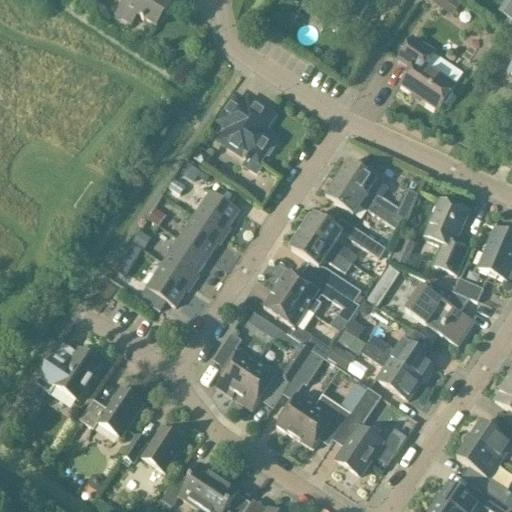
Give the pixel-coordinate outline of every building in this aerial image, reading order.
[(128,0),(117,18),(131,27),(137,18),(156,30),(175,2),(171,0),(128,0)] [(452,0),(431,0),(430,3),(453,18),(462,6),(452,0)] [(511,19),(511,0),(508,0),(501,14),(511,19)] [(439,114),(456,90),(425,69),(434,56),(413,41),(398,63),(412,72),(400,88),(439,114)] [(316,50),(313,54),(320,59),(323,55),(316,50)] [(246,107),(236,100),(220,125),(230,132),(221,145),(243,160),(245,157),(259,166),(265,157),(269,160),(278,146),(274,143),(276,141),(265,133),(268,128),(266,127),(268,125),(266,118),(264,117),(266,115),(249,103),(246,107)] [(194,163),(204,170),(208,163),(207,157),(200,153),(194,163)] [(377,209),(382,201),(388,191),(350,166),(338,184),(377,209)] [(175,183),(169,191),(180,198),(185,190),(175,183)] [(377,209),(338,184),(326,202),(353,220),(360,210),(371,217),(390,231),(396,234),(401,226),(376,210),(377,209)] [(399,213),(382,201),(377,209),(376,210),(401,226),(405,228),(418,198),(407,193),(399,213)] [(194,220),(226,241),(231,232),(229,231),(240,215),(211,195),(194,220)] [(451,209),(441,204),(439,208),(436,209),(433,216),(434,220),(425,241),(444,249),(434,270),(456,280),(468,254),(455,248),(469,216),(461,213),(461,210),(454,207),(451,209)] [(166,219),(157,213),(155,212),(148,223),(159,230),(166,219)] [(336,246),(343,236),(316,218),(304,235),(352,268),(357,260),(336,246)] [(179,244),(208,263),(218,248),(220,249),(226,241),(194,220),(179,244)] [(511,271),(511,239),(495,232),(478,272),(507,284),(511,271)] [(386,253),(358,234),(351,244),(379,263),(386,253)] [(151,242),(141,235),(140,235),(133,245),(144,253),(151,242)] [(304,235),(291,254),(319,272),(325,263),(346,278),(352,268),(304,235)] [(179,244),(163,268),(194,289),(199,280),(197,279),(208,263),(179,244)] [(123,260),(114,274),(124,280),(133,267),(123,260)] [(194,289),(163,268),(146,292),(175,312),(186,295),(188,297),(194,289)] [(326,273),(319,284),(333,293),(344,300),(351,290),(326,273)] [(319,295),(288,274),(276,293),(307,314),(307,313),(313,318),(320,308),(317,306),(321,300),(318,297),(319,295)] [(483,293),(460,282),(454,296),(477,306),(483,293)] [(457,350),(474,326),(437,301),(443,292),(426,285),(406,316),(457,350)] [(378,289),(368,304),(378,310),(388,295),(378,289)] [(307,314),(276,293),(263,311),(295,332),(296,330),(303,334),(314,318),(313,318),(307,314)] [(338,319),(349,326),(351,322),(352,321),(359,311),(358,310),(354,307),(344,300),(333,293),(326,303),(343,313),(338,319)] [(359,299),(354,307),(358,310),(364,302),(359,299)] [(372,311),(364,305),(359,314),(364,317),(369,316),(372,311)] [(342,337),(349,326),(338,319),(337,319),(330,329),(342,337)] [(298,353),(301,348),(280,334),(273,344),(288,354),(292,349),(298,353)] [(435,365),(427,359),(433,350),(410,334),(396,355),(373,339),(367,348),(421,385),(435,365)] [(227,367),(242,345),(231,338),(217,360),(227,367)] [(312,354),(325,363),(331,353),(311,340),(304,349),(312,354)] [(279,381),(289,389),(312,354),(304,349),(302,347),(301,348),(298,353),(279,381)] [(421,385),(367,348),(361,357),(384,372),(377,383),(408,405),(421,385)] [(325,364),(344,376),(353,362),(334,350),(325,364)] [(103,369),(80,353),(73,363),(66,365),(62,371),(52,364),(22,409),(29,413),(35,404),(39,406),(46,396),(51,399),(56,390),(79,405),(103,369)] [(294,381),(307,390),(325,363),(312,354),(294,381)] [(239,355),(215,391),(232,402),(235,397),(237,399),(257,367),(239,355)] [(276,380),(257,367),(237,399),(239,400),(236,404),(253,415),(276,380)] [(511,390),(506,387),(494,405),(511,416),(511,421),(508,427),(511,430),(511,390)] [(357,389),(347,404),(357,410),(367,396),(357,389)] [(121,393),(107,413),(94,404),(80,425),(94,434),(99,427),(121,442),(144,408),(121,393)] [(357,410),(351,420),(364,429),(382,402),(369,393),(367,396),(357,410)] [(297,399),(276,430),(294,442),(315,411),(297,399)] [(351,418),(324,399),(316,411),(315,411),(294,442),(313,455),(329,431),(339,437),(351,418)] [(469,444),(501,465),(511,448),(511,445),(482,425),(469,444)] [(142,462),(165,477),(185,447),(162,432),(142,462)] [(360,481),(383,448),(359,432),(336,465),(360,481)] [(148,446),(137,439),(124,460),(134,467),(148,446)] [(489,484),(501,465),(469,444),(457,463),(483,480),(476,490),(483,494),(504,508),(509,511),(511,511),(511,498),(489,484)] [(376,462),(388,471),(398,456),(385,448),(376,462)] [(200,511),(220,483),(213,478),(215,476),(201,467),(190,484),(179,478),(161,504),(172,511),(179,501),(196,511),(200,511)] [(102,483),(97,481),(92,482),(90,486),(91,492),(96,494),(101,493),(103,488),(102,483)] [(225,486),(220,483),(200,511),(231,511),(230,511),(241,494),(227,484),(225,486)] [(451,487),(438,506),(446,511),(479,511),(483,508),(488,511),(509,511),(504,508),(483,494),(476,504),(451,487)] [(99,511),(108,511),(110,510),(100,503),(96,509),(99,511)]
